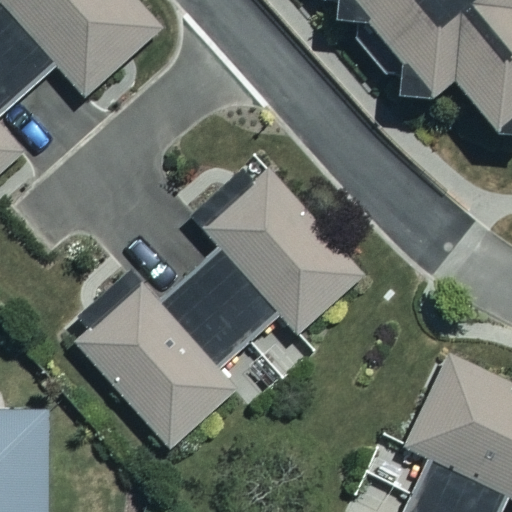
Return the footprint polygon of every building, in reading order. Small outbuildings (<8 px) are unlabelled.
[(0,0),(0,167),(17,153),(0,133),(0,114),(52,68),(80,97),(154,29),(127,0),(0,0)] [(511,0),(303,0),(458,182),(511,136),(511,0)] [(146,297),(137,286),(72,345),(163,448),(229,390),(212,371),(277,314),(293,331),(354,274),(261,173),(199,230),(209,241),(146,297)] [(500,511),(507,499),(511,500),(511,392),(443,359),(400,447),(422,457),(395,511),(500,511)] [(0,511),(43,511),(44,415),(0,414),(0,511)]
